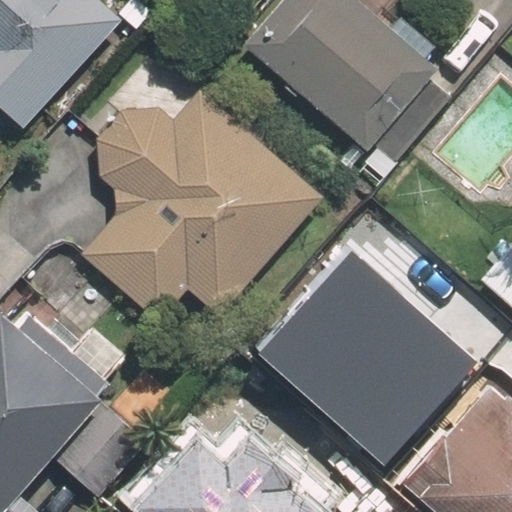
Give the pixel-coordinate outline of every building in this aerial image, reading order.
[(92,0),(0,0),(0,121),(17,137),(121,27),(92,0)] [(363,0),(261,0),(231,33),(363,157),(441,73),(363,0)] [(156,114),(133,91),(68,155),(114,197),(64,252),(160,341),(312,203),(196,75),(156,114)] [(437,272),(371,210),(314,271),(379,333),(437,272)] [(511,235),(471,280),(511,317),(511,235)] [(12,302),(0,315),(0,511),(5,511),(114,399),(12,302)] [(419,411),(351,350),(304,401),(425,511),(511,511),(511,410),(461,365),(419,411)] [(146,440),(111,409),(53,472),(87,503),(146,440)] [(306,430),(272,465),(320,511),(359,511),(375,496),(306,430)]
